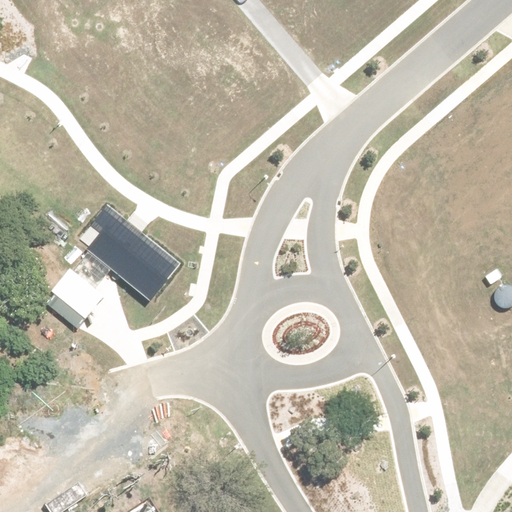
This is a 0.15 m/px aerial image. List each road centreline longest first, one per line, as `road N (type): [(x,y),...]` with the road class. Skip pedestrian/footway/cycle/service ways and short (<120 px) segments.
road 1 (residential): [(510,0),(331,160)]
road 2 (residential): [(351,327),(386,387),(416,511)]
road 3 (residential): [(249,297),(270,229),(331,160)]
road 4 (residential): [(289,511),(260,450),(257,367)]
road 5 (unknown): [(141,373),(0,415)]
road 6 (residential): [(331,160),(315,207),(321,284)]
road 7 (residential): [(351,327),(344,354),(320,369),(283,374),(257,367)]
